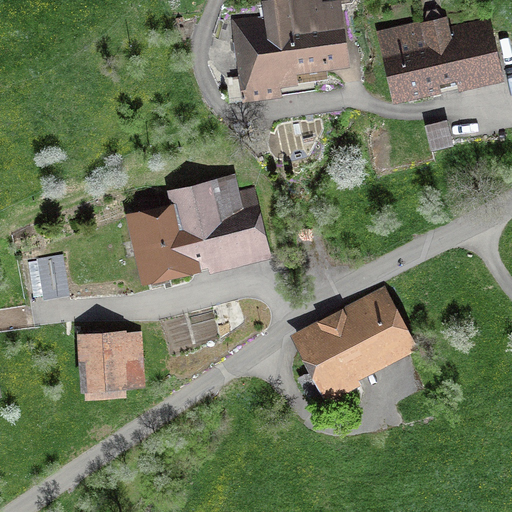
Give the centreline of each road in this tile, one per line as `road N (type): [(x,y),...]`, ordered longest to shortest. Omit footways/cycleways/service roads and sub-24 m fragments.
road 1 (unclassified): [(511,201),(363,281),(17,511)]
road 2 (track): [(261,351),(307,421),(338,493),(332,511)]
